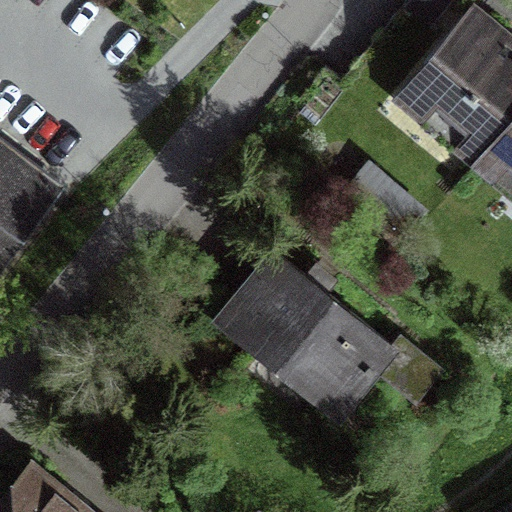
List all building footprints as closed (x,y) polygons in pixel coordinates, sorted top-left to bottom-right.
[(478,158),(511,116),(511,44),(473,12),(471,15),(453,0),(406,0),(401,6),(449,47),(413,91),(370,55),(345,85),(417,146),(436,123),(478,158)] [(69,129),(34,101),(8,134),(42,162),(69,129)] [(511,116),(478,158),(511,186),(511,116)] [(0,156),(0,251),(46,191),(0,156)] [(394,348),(273,250),(215,321),(258,355),(268,343),(347,406),(394,348)] [(82,511),(30,469),(0,505),(0,511),(82,511)]
